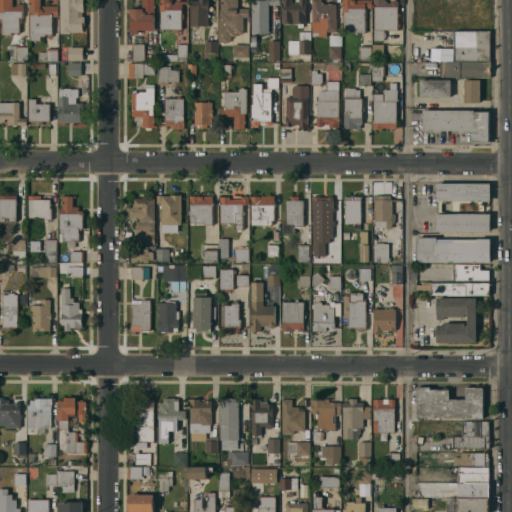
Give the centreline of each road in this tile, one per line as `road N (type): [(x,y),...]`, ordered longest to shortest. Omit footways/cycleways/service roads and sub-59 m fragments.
road 1 (residential): [(511,163),(0,163)]
road 2 (residential): [(511,363),(0,363)]
road 3 (residential): [(106,0),(106,511)]
